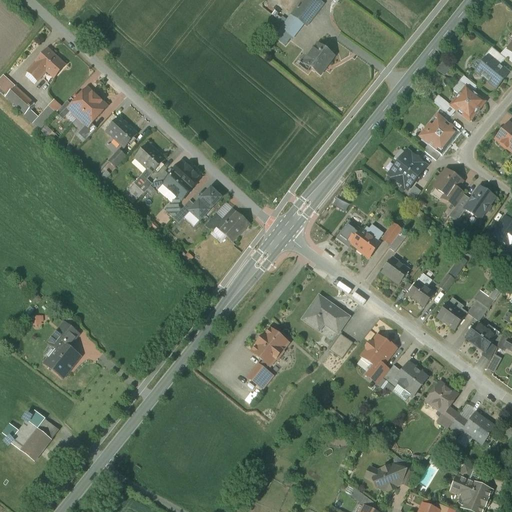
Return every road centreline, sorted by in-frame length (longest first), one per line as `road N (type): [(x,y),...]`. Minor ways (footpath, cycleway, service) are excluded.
road 1 (residential): [(282,233),(28,0)]
road 2 (tertiary): [(282,233),(474,0)]
road 3 (tertiary): [(99,466),(282,233)]
road 4 (residential): [(282,233),(511,403)]
road 5 (residential): [(511,97),(467,155),(511,193)]
